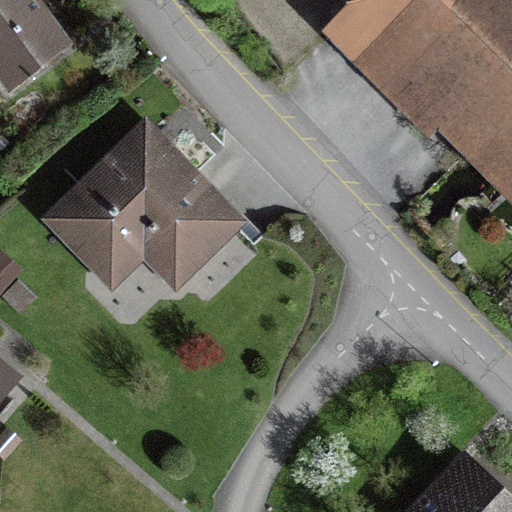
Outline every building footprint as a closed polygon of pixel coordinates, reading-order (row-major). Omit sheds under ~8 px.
[(32,6),(27,0),(0,0),(0,82),(5,89),(62,46),(42,19),(32,6)] [(511,131),(511,0),(364,0),(355,10),(482,138),(500,120),(511,131)] [(140,248),(172,280),(229,224),(187,182),(142,135),(52,222),(94,265),(116,244),(130,258),(140,248)] [(0,395),(12,382),(0,371),(0,395)] [(511,511),(462,465),(417,511),(511,511)]
